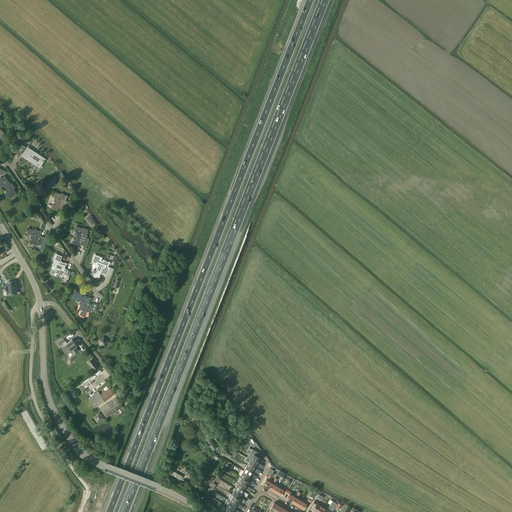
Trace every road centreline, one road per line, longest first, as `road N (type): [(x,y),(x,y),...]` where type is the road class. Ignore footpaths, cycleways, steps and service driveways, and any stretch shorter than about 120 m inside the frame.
road 1 (motorway): [(123,511),(323,0)]
road 2 (motorway): [(309,0),(139,434)]
road 3 (tertiary): [(201,511),(78,449),(46,393),(41,306)]
road 4 (track): [(85,493),(33,394),(32,312),(41,306)]
road 5 (residential): [(100,298),(0,158)]
road 6 (residential): [(128,401),(57,307),(41,306)]
